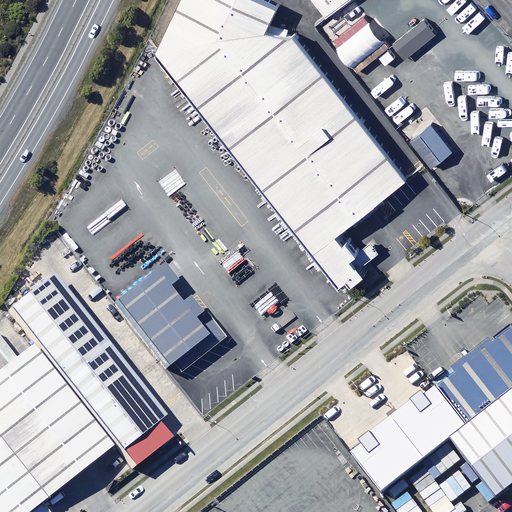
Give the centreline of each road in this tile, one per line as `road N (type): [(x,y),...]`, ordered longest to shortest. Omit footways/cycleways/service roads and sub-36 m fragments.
road 1 (unclassified): [(140,511),(493,229)]
road 2 (trunk): [(105,0),(0,190)]
road 3 (trunk): [(0,134),(73,0)]
